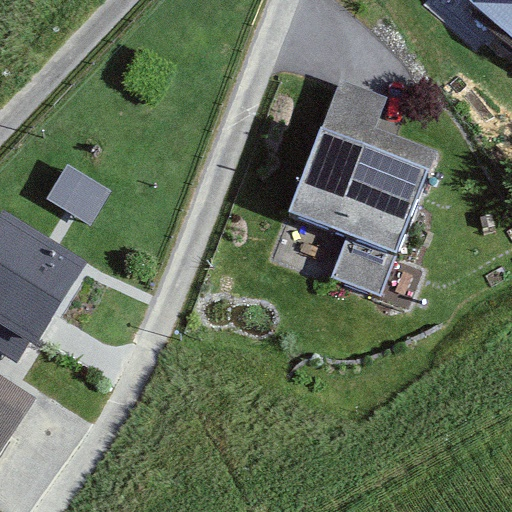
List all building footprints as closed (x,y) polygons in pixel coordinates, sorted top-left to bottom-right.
[(511,0),(494,0),(473,25),(511,57),(511,0)] [(299,219),(421,262),(453,173),(381,147),(398,99),(348,81),(299,219)] [(55,200),(99,228),(121,192),(77,165),(55,200)] [(99,273),(20,218),(0,247),(0,345),(33,368),(99,273)] [(0,460),(25,420),(0,404),(0,460)]
